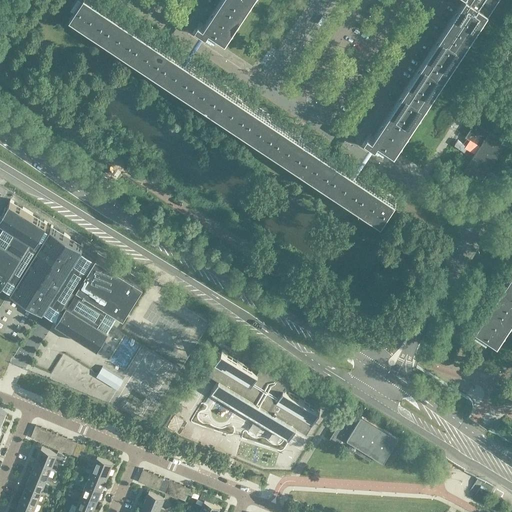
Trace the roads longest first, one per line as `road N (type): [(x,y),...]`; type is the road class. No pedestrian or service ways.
road 1 (secondary): [(385,374),(0,133)]
road 2 (secondary): [(0,164),(370,398)]
road 3 (residential): [(478,231),(263,84)]
road 4 (unclassified): [(385,374),(478,231)]
road 5 (secondary): [(370,398),(511,484)]
road 6 (residential): [(263,84),(130,0)]
road 7 (secondary): [(511,467),(385,374)]
